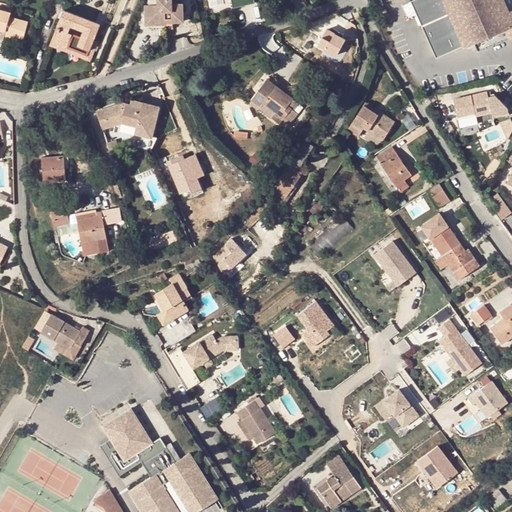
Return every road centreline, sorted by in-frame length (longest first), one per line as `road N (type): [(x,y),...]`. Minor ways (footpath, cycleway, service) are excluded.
road 1 (residential): [(17,103),(21,216),(35,280),(57,304),(130,324),(150,339),(254,506),(342,431),(328,416),(328,398),(379,362),(377,341)]
road 2 (unclassified): [(355,4),(17,103)]
road 3 (residential): [(511,251),(355,4)]
